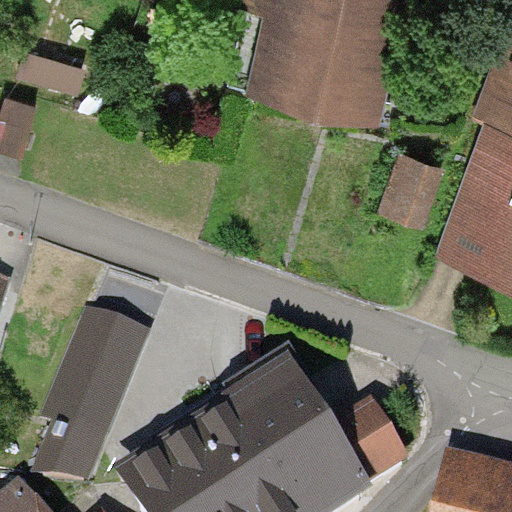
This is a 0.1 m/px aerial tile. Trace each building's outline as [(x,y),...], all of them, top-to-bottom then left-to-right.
[(227,77),(381,114),(407,0),(237,0),(237,2),(245,4),(227,77)] [(487,117),(511,125),(511,9),(478,114),(487,117)] [(27,49),(22,70),(76,84),(81,64),(27,49)] [(6,91),(0,111),(0,144),(23,151),(38,100),(6,91)] [(511,125),(487,117),(441,250),(511,274),(511,125)] [(401,148),(383,203),(427,217),(445,162),(401,148)] [(0,273),(0,317),(11,276),(0,273)] [(46,357),(59,305),(34,299),(21,351),(46,357)] [(35,469),(90,478),(150,331),(87,305),(44,410),(57,415),(35,469)] [(227,401),(117,468),(144,511),(342,511),(375,492),(370,483),(337,427),(326,410),(288,348),(219,389),(227,401)] [(337,427),(370,483),(411,457),(375,402),(337,427)] [(511,511),(511,461),(446,446),(429,511),(511,511)] [(0,511),(51,511),(21,479),(0,496),(0,511)]
